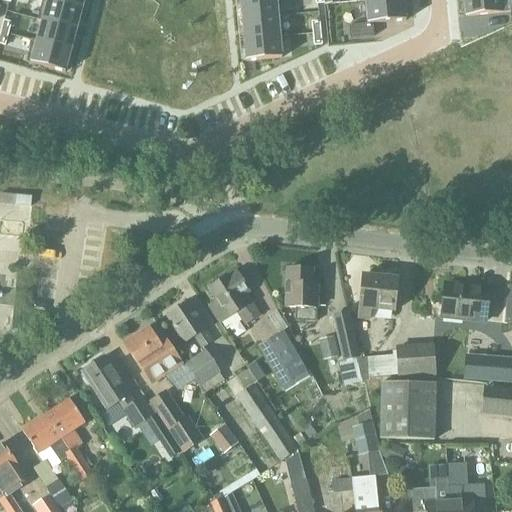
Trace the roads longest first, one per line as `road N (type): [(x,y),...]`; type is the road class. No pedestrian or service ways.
road 1 (residential): [(0,382),(189,254),(241,230),(511,257)]
road 2 (residential): [(0,105),(185,154),(424,45),(436,34),(438,0)]
